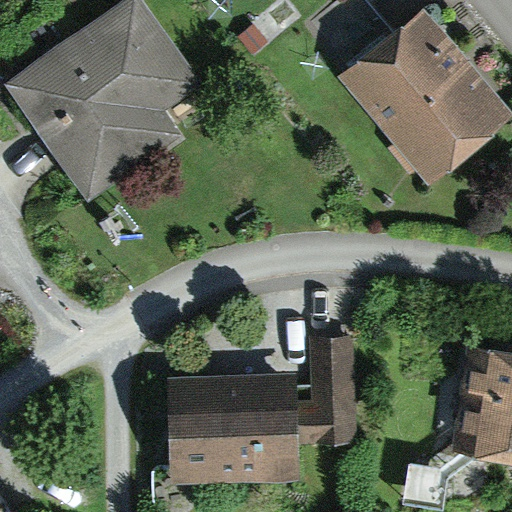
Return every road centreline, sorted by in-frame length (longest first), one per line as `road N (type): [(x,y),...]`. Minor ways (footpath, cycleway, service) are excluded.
road 1 (residential): [(0,393),(202,278),(292,253),(460,254),(511,265)]
road 2 (track): [(120,511),(128,317)]
